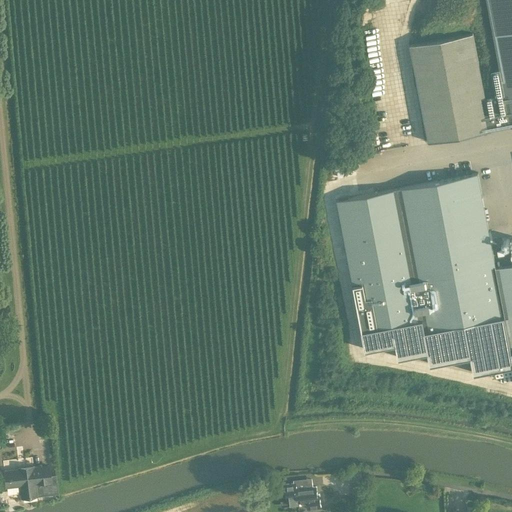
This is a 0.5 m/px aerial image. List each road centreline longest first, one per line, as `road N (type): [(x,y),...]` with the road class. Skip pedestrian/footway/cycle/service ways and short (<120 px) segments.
road 1 (unknown): [(511,145),(355,183),(340,188),(336,202),(361,351),(511,388)]
road 2 (unclassified): [(68,463),(62,417),(25,399),(0,107)]
road 3 (track): [(511,442),(426,424),(295,425)]
road 4 (unclassified): [(326,477),(392,473),(511,498)]
